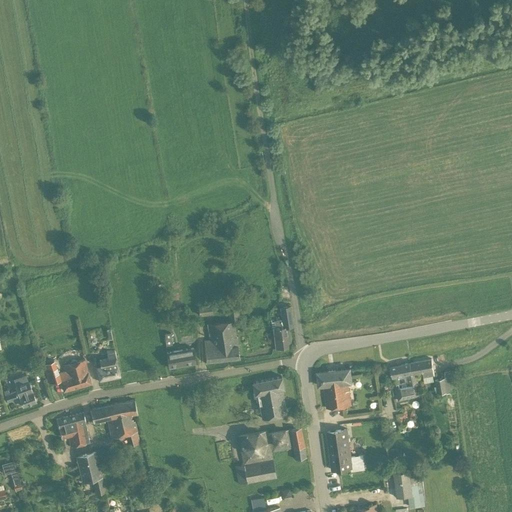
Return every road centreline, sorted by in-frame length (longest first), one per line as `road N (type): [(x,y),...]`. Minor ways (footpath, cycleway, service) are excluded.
road 1 (unclassified): [(306,356),(265,159),(246,0)]
road 2 (residential): [(0,427),(65,404),(306,356)]
road 3 (unclassified): [(306,356),(511,315)]
road 4 (unclassified): [(325,511),(306,356)]
